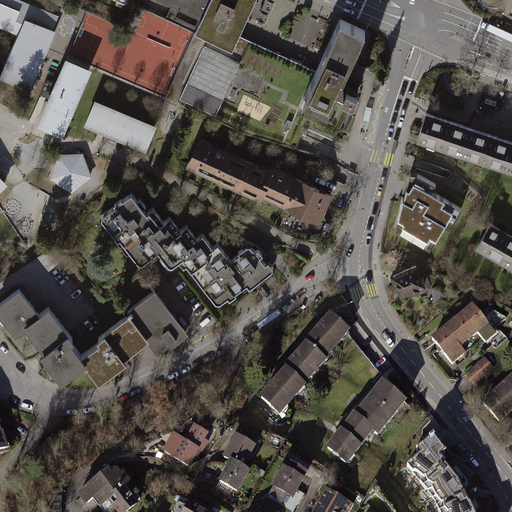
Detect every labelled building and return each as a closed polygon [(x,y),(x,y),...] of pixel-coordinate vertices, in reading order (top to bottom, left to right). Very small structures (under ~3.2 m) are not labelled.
[(0,0),(0,24),(18,32),(30,5),(19,0),(0,0)] [(195,33),(166,96),(214,119),(250,40),(239,35),(254,0),(158,0),(171,6),(179,9),(198,18),(201,20),(195,33)] [(57,16),(30,5),(18,32),(0,75),(29,88),(54,31),(51,30),(57,16)] [(179,9),(171,6),(165,19),(193,31),(195,33),(201,20),(198,18),(196,25),(176,16),(179,9)] [(316,70),(303,99),(327,110),(340,83),(341,81),(348,66),(363,33),(365,28),(341,17),(338,22),(316,70)] [(316,70),(250,40),(214,119),(244,134),(282,144),(303,99),(316,70)] [(68,59),(40,125),(60,134),(89,67),(68,59)] [(303,99),(282,144),(295,148),(307,123),(336,137),(357,90),(340,83),(341,81),(316,70),(303,99)] [(498,101),(486,97),(484,103),(496,107),(498,101)] [(95,102),(86,122),(146,147),(154,127),(95,102)] [(462,152),(471,127),(426,112),(418,137),(462,152)] [(511,140),(471,127),(462,152),(506,167),(511,147),(511,140)] [(188,164),(237,187),(249,162),(200,139),(188,164)] [(58,155),(52,177),(72,191),(90,176),(82,153),(58,155)] [(270,172),(249,162),(237,187),(259,197),(261,193),(286,204),(297,179),(272,167),(270,172)] [(403,196),(398,215),(404,218),(401,231),(423,244),(430,234),(436,238),(450,214),(456,218),(462,208),(432,190),(436,183),(418,173),(417,174),(418,174),(409,189),(406,187),(404,197),(403,196)] [(329,194),(297,179),(286,204),(317,219),(329,194)] [(119,234),(124,241),(159,216),(152,207),(146,212),(142,206),(145,204),(139,197),(136,199),(131,192),(122,199),(121,197),(113,203),(115,205),(103,214),(114,229),(110,231),(115,237),(119,234)] [(189,263),(193,269),(208,258),(203,252),(212,246),(202,233),(195,238),(186,225),(179,230),(169,216),(162,221),(159,216),(124,241),(131,251),(133,249),(139,257),(142,255),(145,259),(158,250),(167,263),(173,258),(175,262),(178,260),(183,267),(189,263)] [(502,260),(510,264),(511,260),(511,236),(489,224),(477,246),(485,251),(484,252),(501,261),(502,260)] [(218,241),(212,246),(203,252),(208,258),(193,269),(191,271),(195,277),(199,274),(204,281),(201,283),(207,292),(211,289),(220,302),(228,296),(229,298),(235,294),(234,292),(251,280),(254,283),(261,278),(258,275),(267,268),(259,256),(261,254),(257,248),(255,249),(251,244),(247,246),(246,244),(238,249),(240,252),(230,259),(218,241)] [(415,265),(393,274),(393,276),(389,277),(393,285),(397,284),(401,294),(410,291),(410,292),(415,291),(419,288),(420,292),(430,288),(426,278),(421,280),(415,265)] [(0,308),(18,331),(27,324),(26,323),(39,313),(19,287),(0,302),(0,308)] [(127,310),(128,313),(146,335),(157,349),(170,339),(172,342),(186,331),(153,289),(127,310)] [(64,377),(85,360),(81,354),(69,339),(72,337),(47,306),(39,313),(26,323),(27,324),(46,348),(43,350),(64,377)] [(491,330),(477,313),(473,307),(461,316),(468,325),(470,324),(477,332),(477,333),(484,342),(495,334),(491,330)] [(477,313),(491,330),(505,319),(489,309),(482,315),(479,311),(477,313)] [(121,354),(146,335),(128,313),(98,337),(100,339),(81,354),(85,360),(98,376),(124,356),(121,354)] [(468,325),(461,316),(432,339),(451,364),(465,354),(459,347),(477,333),(477,332),(470,324),(468,325)] [(305,344),(307,346),(323,360),(348,332),(330,317),(305,344)] [(325,361),(323,360),(307,346),(285,370),(286,370),(303,386),(325,361)] [(483,360),(466,375),(473,384),(491,369),(483,360)] [(304,386),(303,386),(286,370),(261,398),(279,414),(304,386)] [(511,377),(501,387),(500,386),(495,391),(496,392),(484,404),(499,420),(511,408),(511,377)] [(382,384),(355,416),(373,431),(377,434),(404,402),(382,384)] [(346,463),(373,431),(355,416),(328,448),(346,463)] [(195,427),(186,443),(197,449),(206,434),(195,427)] [(224,458),(232,462),(241,468),(254,445),(237,435),(224,458)] [(473,511),(458,480),(439,455),(445,450),(432,435),(417,447),(421,452),(407,465),(433,498),(439,511),(473,511)] [(187,465),(197,449),(186,443),(174,436),(165,451),(187,465)] [(247,471),(241,468),(232,462),(220,481),(236,490),(247,471)] [(284,469),(268,495),(281,502),(285,494),(290,497),(304,472),(291,464),(287,471),(284,469)] [(102,504),(108,498),(123,486),(128,481),(122,474),(119,476),(115,471),(110,476),(106,471),(78,495),(85,503),(87,501),(88,502),(95,496),(102,504)] [(125,511),(137,502),(123,486),(108,498),(120,511),(125,511)] [(60,511),(61,490),(53,490),(53,502),(46,502),(45,511),(60,511)] [(330,492),(327,491),(314,511),(340,511),(346,502),(337,497),(336,493),(333,491),(330,492)] [(205,511),(188,502),(183,511),(205,511)]
